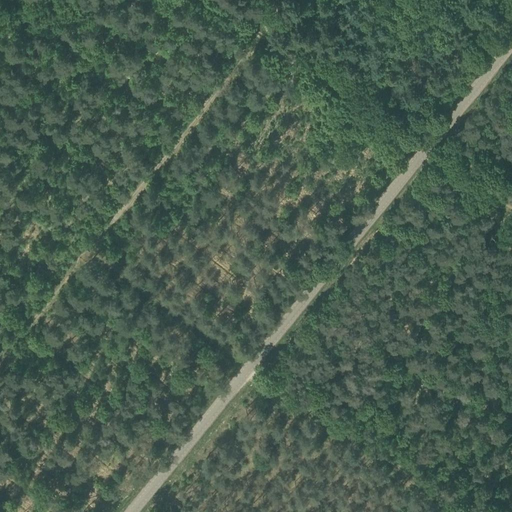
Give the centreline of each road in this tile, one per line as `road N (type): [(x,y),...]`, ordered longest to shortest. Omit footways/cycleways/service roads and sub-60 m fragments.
road 1 (tertiary): [(135,511),(511,51)]
road 2 (track): [(255,28),(84,239)]
road 3 (track): [(471,511),(253,368)]
road 4 (track): [(433,148),(255,28)]
road 5 (track): [(84,239),(253,368)]
road 6 (track): [(84,239),(0,342)]
